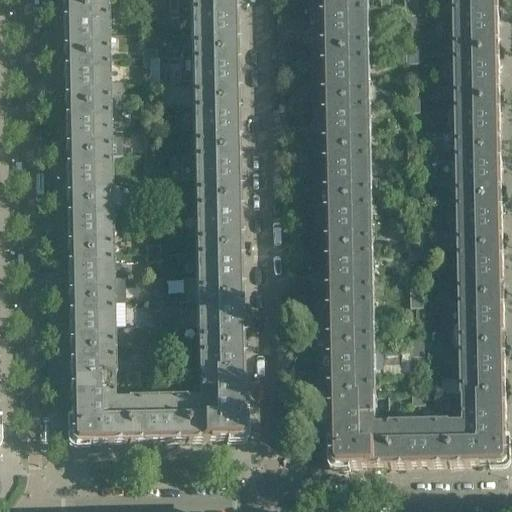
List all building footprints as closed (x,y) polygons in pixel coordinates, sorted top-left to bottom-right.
[(103,13),(102,0),(62,0),(63,14),(103,13)] [(235,11),(234,0),(194,0),(195,11),(235,11)] [(365,11),(364,0),(324,0),(325,12),(365,11)] [(499,8),(498,0),(458,0),(459,9),(499,8)] [(442,10),(442,1),(433,1),(433,10),(442,10)] [(390,11),(390,2),(381,2),(381,11),(390,11)] [(499,33),(499,8),(459,9),(459,34),(499,33)] [(235,35),(235,11),(195,11),(195,36),(235,35)] [(365,35),(365,11),(325,12),(325,36),(365,35)] [(103,38),(103,13),(63,14),(63,38),(103,38)] [(500,57),(499,33),(459,34),(460,58),(500,57)] [(236,59),(235,35),(195,36),(195,60),(236,59)] [(366,60),(365,35),(325,36),(326,61),(366,60)] [(104,62),(103,38),(63,38),(64,63),(104,62)] [(500,82),(500,57),(460,58),(460,82),(500,82)] [(236,84),(236,59),(195,60),(196,85),(236,84)] [(366,84),(366,60),(326,61),(326,85),(366,84)] [(104,86),(104,62),(64,63),(64,87),(104,86)] [(501,106),(500,82),(460,82),(460,107),(501,106)] [(237,108),(236,84),(196,85),(196,109),(237,108)] [(367,109),(366,84),(326,85),(327,109),(367,109)] [(105,111),(104,86),(64,87),(65,112),(105,111)] [(501,130),(501,106),(460,107),(461,131),(501,130)] [(237,133),(237,108),(196,109),(197,133),(237,133)] [(367,133),(367,109),(327,109),(327,134),(367,133)] [(105,135),(105,111),(65,112),(65,136),(105,135)] [(502,155),(501,130),(461,131),(461,156),(502,155)] [(238,157),(237,133),(197,133),(197,158),(238,157)] [(368,157),(367,133),(327,134),(328,158),(368,157)] [(106,160),(105,135),(65,136),(66,160),(106,160)] [(502,179),(502,155),(461,156),(462,180),(502,179)] [(238,181),(238,157),(197,158),(198,182),(238,181)] [(368,182),(368,157),(328,158),(328,183),(368,182)] [(106,184),(106,160),(66,160),(66,185),(106,184)] [(503,204),(502,179),(462,180),(462,204),(503,204)] [(239,206),(238,181),(198,182),(198,207),(239,206)] [(369,206),(368,182),(328,183),(328,207),(369,206)] [(107,208),(106,184),(66,185),(66,209),(107,208)] [(503,228),(503,204),(462,204),(463,229),(503,228)] [(239,230),(239,206),(198,207),(199,231),(239,230)] [(369,231),(369,206),(328,207),(329,231),(369,231)] [(107,233),(107,208),(66,209),(67,234),(107,233)] [(503,252),(503,228),(463,229),(463,253),(503,252)] [(239,255),(239,230),(199,231),(199,255),(239,255)] [(370,255),(369,231),(329,231),(329,256),(370,255)] [(108,257),(107,233),(67,234),(67,258),(108,257)] [(504,277),(503,252),(463,253),(464,278),(504,277)] [(240,279),(239,255),(199,255),(200,280),(240,279)] [(370,279),(370,255),(329,256),(330,280),(370,279)] [(108,282),(108,257),(67,258),(68,282),(108,282)] [(504,301),(504,277),(464,278),(464,302),(504,301)] [(240,303),(240,279),(200,280),(200,304),(240,303)] [(371,304),(370,279),(330,280),(330,305),(371,304)] [(109,306),(108,282),(68,282),(68,307),(109,306)] [(505,326),(504,301),(464,302),(465,326),(505,326)] [(241,328),(240,303),(200,304),(201,329),(241,328)] [(371,328),(371,304),(330,305),(331,329),(371,328)] [(109,330),(109,306),(68,307),(69,331),(109,330)] [(505,350),(505,326),(465,326),(465,351),(505,350)] [(241,352),(241,328),(201,329),(201,353),(241,352)] [(371,353),(371,328),(331,329),(331,353),(371,353)] [(110,355),(109,330),(69,331),(69,356),(110,355)] [(506,374),(505,350),(465,351),(466,375),(506,374)] [(242,377),(241,352),(201,353),(202,377),(242,377)] [(372,377),(371,353),(331,353),(332,378),(372,377)] [(110,379),(110,355),(69,356),(70,380),(110,379)] [(506,399),(506,374),(466,375),(466,400),(506,399)] [(242,407),(242,377),(202,377),(202,394),(214,394),(214,407),(242,407)] [(372,401),(372,377),(332,378),(332,402),(372,401)] [(110,396),(110,379),(70,380),(70,410),(98,409),(98,396),(110,396)] [(215,444),(214,407),(214,394),(202,394),(202,405),(185,405),(186,445),(215,444)] [(128,446),(127,407),(111,407),(110,396),(98,396),(98,409),(99,447),(128,446)] [(507,432),(506,402),(506,399),(466,400),(466,419),(479,419),(479,432),(507,432)] [(450,408),(450,400),(441,400),(441,409),(450,408)] [(373,421),(372,401),(332,402),(333,435),(361,434),(361,421),(373,421)] [(398,409),(398,401),(389,401),(389,410),(398,409)] [(186,445),(185,405),(156,406),(157,446),(186,445)] [(157,446),(156,406),(127,407),(128,446),(157,446)] [(243,440),(242,407),(214,407),(215,444),(239,444),(241,444),(242,443),(243,441),(243,440)] [(99,447),(98,409),(70,410),(71,443),(71,444),(72,445),(72,446),(73,446),(74,447),(75,447),(99,447)] [(480,469),(479,432),(479,419),(466,419),(467,430),(449,430),(450,470),(480,469)] [(391,471),(390,431),(373,432),(373,421),(361,421),(361,434),(362,472),(391,471)] [(450,470),(449,430),(420,431),(421,470),(450,470)] [(421,470),(420,431),(390,431),(391,471),(421,470)] [(508,465),(507,432),(479,432),(480,469),(504,469),(505,468),(506,468),(507,467),(507,466),(508,465)] [(362,472),(361,434),(333,435),(333,468),(334,469),(334,470),(335,471),(337,472),(338,472),(362,472)]
